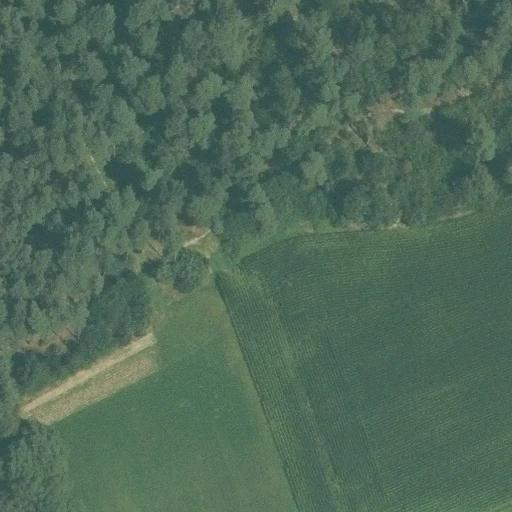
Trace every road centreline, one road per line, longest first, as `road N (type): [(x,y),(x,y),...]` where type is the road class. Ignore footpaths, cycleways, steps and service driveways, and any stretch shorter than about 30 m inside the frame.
road 1 (track): [(0,384),(81,324),(97,300),(142,265),(383,109),(511,10)]
road 2 (track): [(3,0),(93,142),(156,308)]
